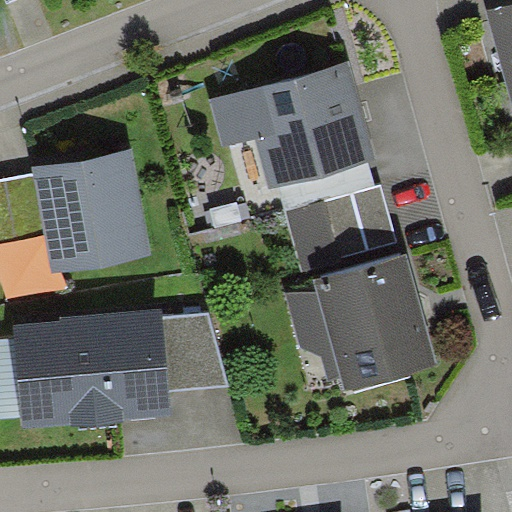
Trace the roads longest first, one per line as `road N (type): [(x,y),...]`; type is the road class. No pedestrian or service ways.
road 1 (residential): [(415,0),(510,353),(466,431),(106,482),(0,487)]
road 2 (residential): [(0,79),(204,0)]
